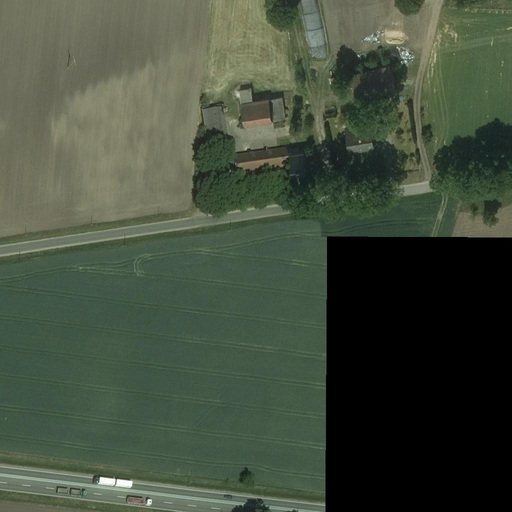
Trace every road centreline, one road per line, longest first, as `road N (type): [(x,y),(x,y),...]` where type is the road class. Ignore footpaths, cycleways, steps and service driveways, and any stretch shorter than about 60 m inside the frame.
road 1 (unclassified): [(511,176),(0,252)]
road 2 (trunk): [(0,478),(279,511)]
